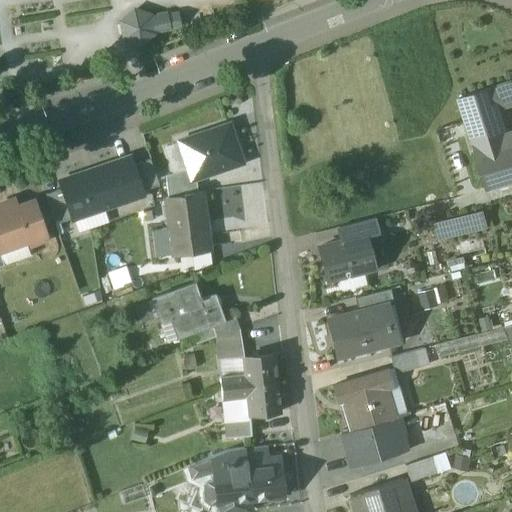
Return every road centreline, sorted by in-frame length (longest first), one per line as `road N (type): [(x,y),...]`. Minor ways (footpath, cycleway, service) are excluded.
road 1 (residential): [(257,47),(314,511)]
road 2 (residential): [(257,47),(0,140)]
road 3 (residential): [(385,0),(257,47)]
